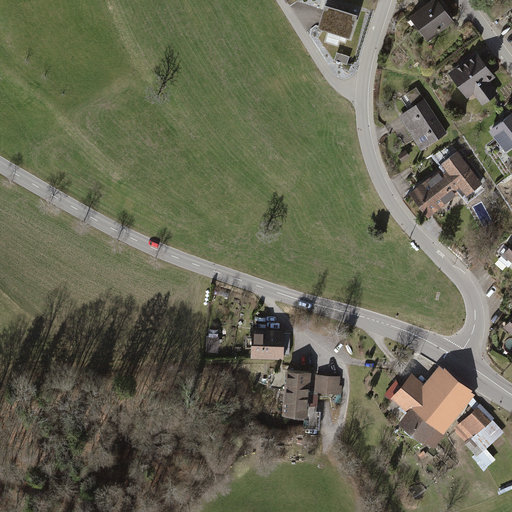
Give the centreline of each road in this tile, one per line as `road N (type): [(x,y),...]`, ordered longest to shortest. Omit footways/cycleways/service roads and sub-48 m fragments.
road 1 (tertiary): [(0,165),(139,241),(456,359)]
road 2 (residential): [(362,92),(363,131),(380,186),(471,296),(473,328),(456,359)]
road 3 (residential): [(281,0),(331,78),(362,92)]
